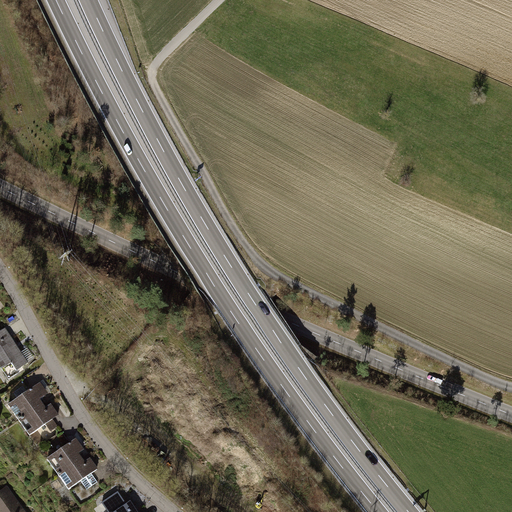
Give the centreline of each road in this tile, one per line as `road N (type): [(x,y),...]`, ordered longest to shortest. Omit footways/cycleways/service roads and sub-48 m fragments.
road 1 (trunk): [(56,0),(202,267),(378,511)]
road 2 (trunk): [(409,511),(244,286),(161,146),(89,0)]
road 3 (track): [(221,0),(153,75),(245,243),(268,269),(304,289),(511,387)]
road 4 (tertiary): [(511,414),(0,187)]
road 5 (residential): [(0,269),(93,429),(175,511)]
